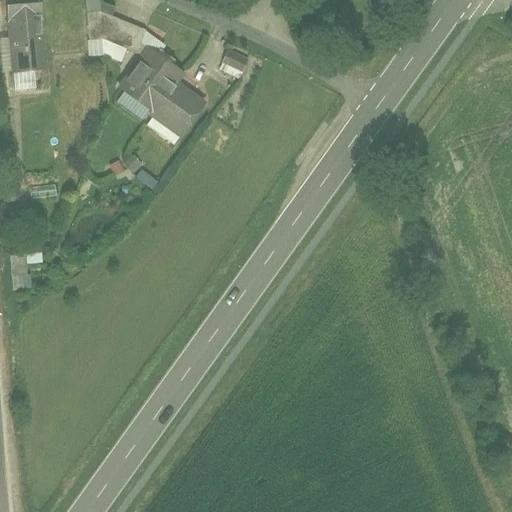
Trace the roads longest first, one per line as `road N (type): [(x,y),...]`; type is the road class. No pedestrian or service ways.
road 1 (tertiary): [(380,105),(89,511)]
road 2 (residential): [(380,105),(295,56),(168,0)]
road 3 (tertiary): [(457,0),(380,105)]
